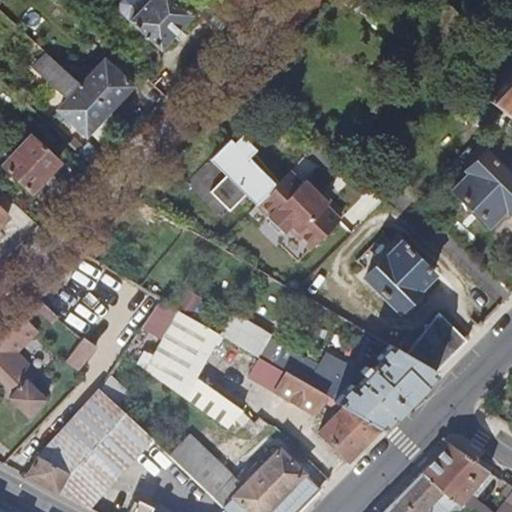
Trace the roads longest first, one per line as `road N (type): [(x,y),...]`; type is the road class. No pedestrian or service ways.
road 1 (track): [(241,0),(273,27),(0,306)]
road 2 (unknown): [(511,304),(426,234),(273,137)]
road 3 (primary): [(336,511),(431,410)]
